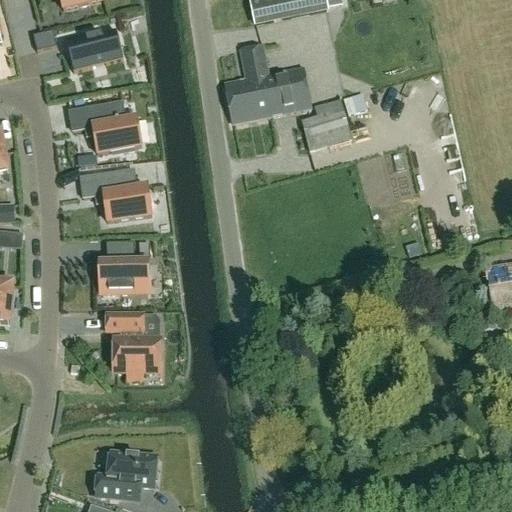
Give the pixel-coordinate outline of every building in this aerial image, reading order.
[(59,0),(63,14),(106,4),(104,0),(59,0)] [(326,0),(248,0),(255,31),(329,15),(326,0)] [(33,40),(37,56),(57,51),(53,35),(33,40)] [(88,75),(86,66),(99,63),(102,71),(120,67),(112,38),(82,46),(81,41),(61,46),(64,56),(65,55),(66,60),(65,61),(70,79),(88,75)] [(233,129),(290,118),(312,114),(304,71),(268,78),(263,51),(241,55),(247,85),(225,89),(233,129)] [(343,103),(348,120),(368,114),(362,97),(343,103)] [(352,143),(340,104),(314,111),(317,121),(300,126),(309,156),(352,143)] [(121,106),(69,116),(73,135),(92,132),(98,159),(142,151),(137,122),(125,124),(121,106)] [(86,161),(79,161),(80,170),(87,170),(86,161)] [(123,180),(91,184),(94,205),(110,203),(112,225),(152,220),(148,188),(124,191),(123,180)] [(13,210),(0,210),(0,226),(14,226),(13,210)] [(0,248),(2,249),(8,244),(8,237),(0,235),(0,248)] [(113,268),(101,268),(101,300),(148,299),(147,267),(132,267),(132,260),(134,260),(134,247),(106,247),(107,261),(113,261),(113,268)] [(511,274),(489,278),(495,312),(511,309),(511,274)] [(13,288),(0,287),(0,326),(10,327),(13,288)] [(477,319),(481,336),(496,332),(492,316),(477,319)] [(143,344),(143,319),(107,319),(107,336),(121,336),(121,344),(114,344),(114,378),(160,378),(160,344),(143,344)] [(373,383),(373,394),(382,394),(382,383),(373,383)] [(99,481),(97,502),(124,504),(139,506),(140,492),(154,493),(157,462),(111,458),(109,482),(99,481)]
